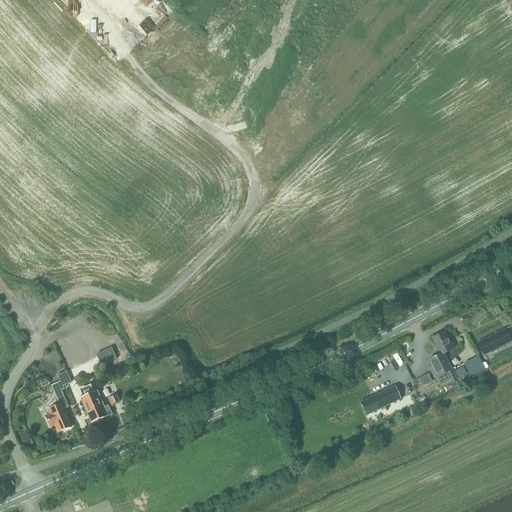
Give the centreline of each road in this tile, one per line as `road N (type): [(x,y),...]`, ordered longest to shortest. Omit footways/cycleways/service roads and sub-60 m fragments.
road 1 (track): [(24,471),(5,398),(48,309),(83,292),(138,310),(153,307),(253,198),(251,169),(230,142),(147,80),(84,0)]
road 2 (secondary): [(31,491),(225,408),(511,263)]
